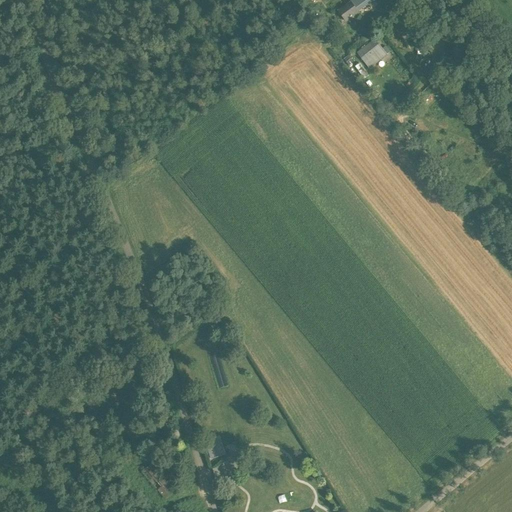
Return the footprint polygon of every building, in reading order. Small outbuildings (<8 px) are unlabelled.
[(373,0),(354,0),(339,11),(345,21),(358,12),(357,11),(373,0)] [(358,54),(370,69),(387,55),(375,41),(369,45),(368,43),(365,46),(366,48),(358,54)] [(346,62),(349,66),(355,62),(351,58),(346,62)] [(360,63),(355,67),(364,79),(369,76),(360,63)] [(164,503),(176,493),(155,468),(143,478),(164,503)]
